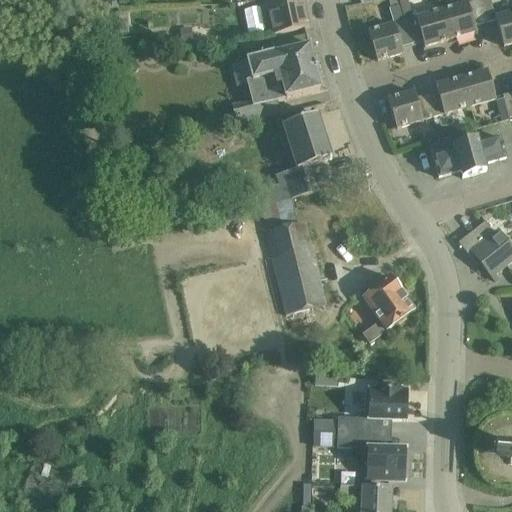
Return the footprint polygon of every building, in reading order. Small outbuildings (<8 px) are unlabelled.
[(104,0),(104,10),(116,11),(116,0),(104,0)] [(309,29),(302,0),(269,0),(261,2),(263,14),(268,13),(273,36),(309,29)] [(490,0),(484,0),(479,2),(486,25),(496,22),(502,41),(504,48),(511,45),(511,13),(496,18),(490,0)] [(225,1),(222,27),(241,29),(242,18),(252,19),(254,5),(225,1)] [(397,1),(387,3),(390,10),(399,8),(397,1)] [(479,2),(442,12),(451,41),(477,34),(475,28),(479,27),(486,25),(479,2)] [(406,22),(404,23),(399,8),(390,10),(388,11),(393,26),(369,33),(377,63),(404,55),(402,49),(413,46),(406,22)] [(442,12),(406,22),(413,46),(423,43),(425,48),(451,41),(442,12)] [(191,30),(179,30),(179,44),(191,44),(191,30)] [(232,108),(236,126),(279,116),(276,102),(321,91),(308,38),(271,47),(274,56),(233,66),(238,87),(248,85),(252,103),(232,108)] [(488,73),(462,80),(470,110),(496,102),(488,73)] [(470,110),(462,80),(436,87),(438,94),(427,97),(434,120),(470,110)] [(434,120),(427,97),(416,100),(414,94),(389,101),(397,131),(434,120)] [(511,94),(503,97),(509,120),(511,119),(511,94)] [(263,208),(292,201),(318,193),(310,167),(331,161),(317,117),(282,128),(296,171),(276,178),(278,187),(259,192),(263,208)] [(449,138),(447,129),(436,132),(439,141),(449,138)] [(426,135),(429,144),(437,142),(435,133),(426,135)] [(506,160),(500,139),(479,145),(478,140),(453,147),(451,140),(429,146),(438,180),(460,173),(462,180),(486,173),(484,166),(506,160)] [(292,201),(263,208),(269,234),(266,235),(285,316),(312,310),(325,308),(305,226),(299,227),(292,201)] [(234,204),(225,207),(229,221),(238,218),(234,204)] [(494,234),(485,222),(458,243),(468,256),(472,253),(492,279),(511,262),(511,248),(498,231),(494,234)] [(391,280),(362,301),(374,317),(379,324),(364,335),(363,336),(369,345),(415,312),(400,292),(401,288),(396,282),(392,281),(391,280)] [(313,421),(313,433),(337,434),(381,435),(381,423),(407,424),(408,392),(401,391),(401,390),(375,389),(375,391),(369,391),(368,407),(364,407),(364,421),(337,420),(337,422),(313,421)] [(337,434),(336,450),(352,451),(352,457),(358,464),(364,464),(364,465),(367,465),(366,482),(405,483),(406,451),(380,450),(381,435),(337,434)] [(498,466),(511,465),(511,440),(497,441),(498,466)] [(389,511),(390,491),(341,489),(340,502),(353,502),(353,505),(362,505),(361,511),(389,511)]
